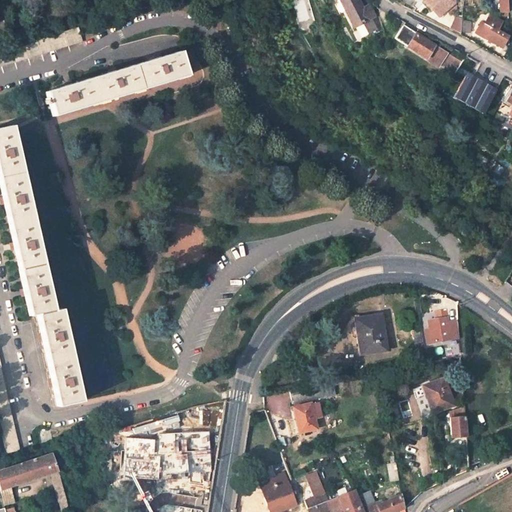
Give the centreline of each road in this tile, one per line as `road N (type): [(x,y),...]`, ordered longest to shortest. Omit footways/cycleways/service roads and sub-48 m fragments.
road 1 (primary): [(221,511),(247,365),(295,304),(345,277),(397,267),(448,278),(511,318)]
road 2 (unclassified): [(381,0),(511,75)]
